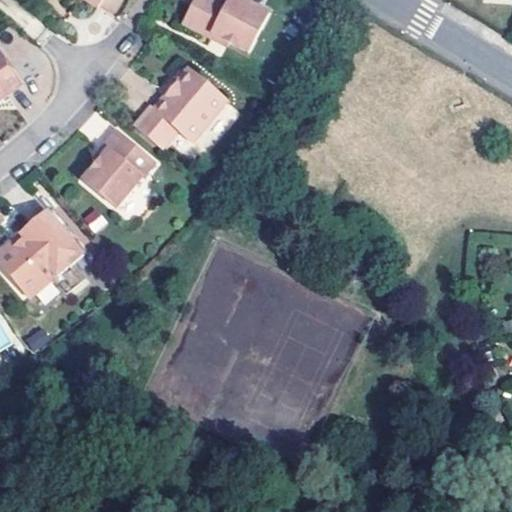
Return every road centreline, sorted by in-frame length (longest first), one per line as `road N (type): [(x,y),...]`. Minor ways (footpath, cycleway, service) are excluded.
road 1 (residential): [(0,167),(128,27)]
road 2 (residential): [(388,0),(511,72)]
